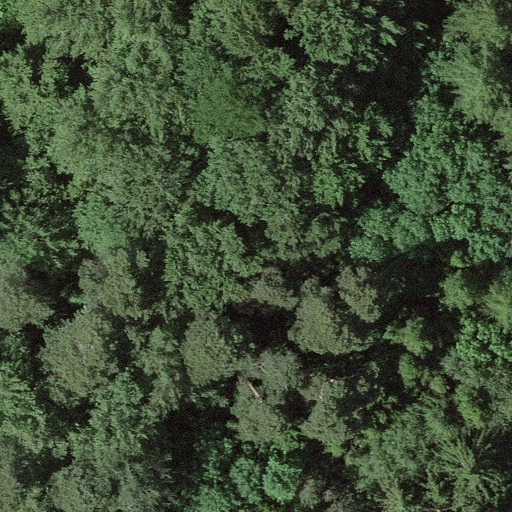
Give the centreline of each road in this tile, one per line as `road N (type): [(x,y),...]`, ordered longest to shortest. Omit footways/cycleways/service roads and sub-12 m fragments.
road 1 (motorway): [(0,429),(392,0)]
road 2 (motorway): [(134,0),(0,150)]
